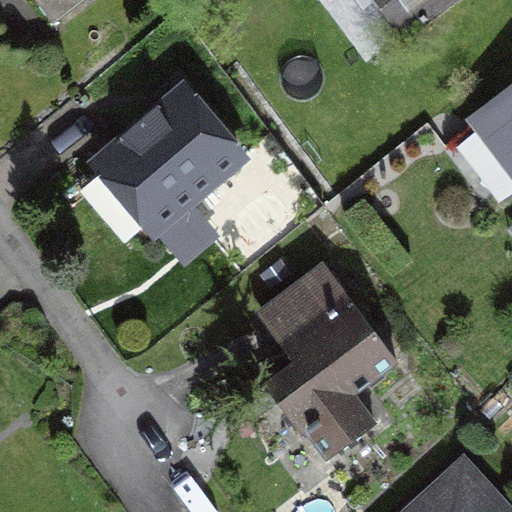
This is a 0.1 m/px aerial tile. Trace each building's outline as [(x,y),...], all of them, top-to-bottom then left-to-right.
[(74,0),(48,0),(59,13),(74,0)] [(388,0),(410,35),(466,0),(388,0)] [(240,155),(183,89),(104,157),(160,223),(240,155)] [(511,113),(486,134),(511,166),(511,113)] [(300,437),(392,369),(356,322),(265,389),(300,437)] [(493,511),(469,484),(437,511),(493,511)]
